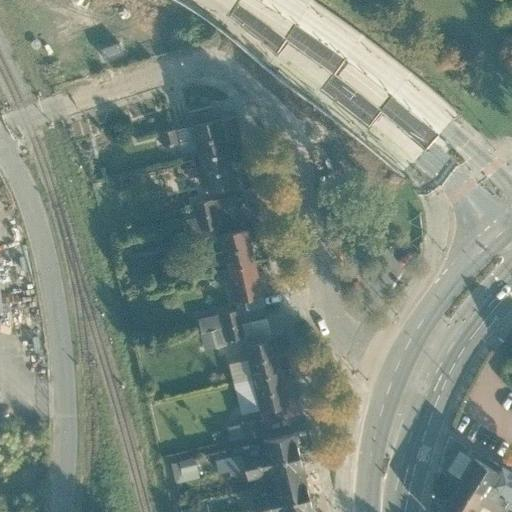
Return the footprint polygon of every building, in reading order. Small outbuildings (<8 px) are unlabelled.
[(105,36),(106,55),(119,54),(119,36),(105,36)] [(226,151),(219,119),(188,125),(195,158),(226,151)] [(162,130),(165,142),(179,139),(176,127),(162,130)] [(233,184),(226,151),(195,158),(201,190),(233,184)] [(240,218),(234,196),(195,206),(201,228),(240,218)] [(252,261),(245,229),(216,235),(224,268),(252,261)] [(260,294),(252,261),(224,268),(231,300),(260,294)] [(265,328),(260,306),(196,321),(201,343),(265,328)] [(278,372),(270,339),(239,347),(247,380),(278,372)] [(286,405),(278,372),(247,380),(255,412),(286,405)] [(206,415),(209,438),(232,435),(229,412),(206,415)] [(257,417),(243,420),(245,434),(259,431),(257,417)] [(311,511),(293,434),(260,442),(262,452),(240,457),(246,480),(267,475),(271,494),(250,499),(253,511),(311,511)] [(178,481),(200,475),(194,454),(172,460),(178,481)] [(469,456),(435,511),(474,511),(479,505),(491,511),(500,511),(507,500),(511,503),(511,475),(499,468),(497,473),(469,456)]
